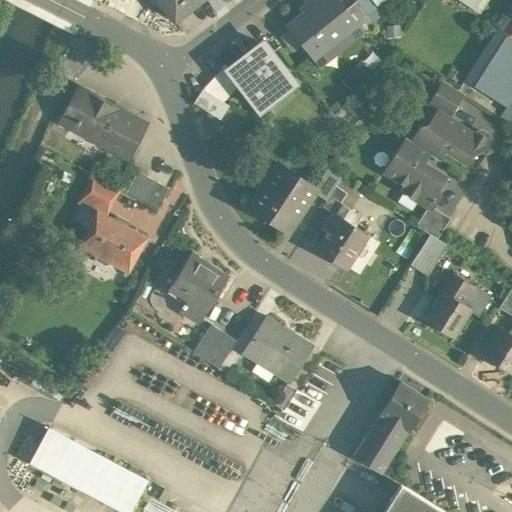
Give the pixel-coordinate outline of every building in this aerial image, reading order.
[(157,0),(173,21),(200,0),(157,0)] [(345,9),(337,0),(312,0),(307,4),(310,8),(287,26),(313,58),(356,24),(357,24),(345,9)] [(356,0),(345,9),(357,24),(356,24),(362,32),(373,23),(366,14),(356,0)] [(355,0),(356,0),(366,14),(376,6),(371,0),(355,0)] [(497,29),(464,80),(507,107),(511,98),(511,39),(508,37),(509,36),(497,29)] [(229,70),(228,70),(239,85),(259,110),(293,83),(262,44),(229,70)] [(225,65),(203,90),(223,103),(239,85),(228,70),(229,70),(225,65)] [(463,95),(443,82),(427,107),(436,112),(437,111),(448,118),(463,95)] [(146,124),(79,87),(59,123),(75,132),(78,127),(99,139),(96,143),(127,160),(146,124)] [(223,103),(203,90),(193,103),(219,120),(228,106),(223,103)] [(448,118),(437,111),(436,112),(428,126),(419,127),(411,141),(410,142),(436,158),(443,148),(466,163),(473,152),(481,150),(486,142),(485,134),(480,132),(472,133),(448,118)] [(443,177),(421,163),(424,158),(427,153),(436,159),(436,158),(410,142),(411,141),(406,138),(399,149),(389,151),(391,161),(384,172),(404,185),(401,190),(427,207),(430,209),(431,207),(438,195),(436,187),(443,177)] [(277,163),(248,206),(287,231),(313,192),(316,188),(314,187),(277,163)] [(339,178),(326,169),(314,187),(316,188),(313,192),(325,200),(335,185),(339,178)] [(169,189),(137,172),(126,193),(158,210),(169,189)] [(119,190),(93,175),(77,203),(95,213),(96,211),(105,216),(119,190)] [(349,184),(339,178),(335,185),(344,191),(349,184)] [(344,191),(335,185),(325,200),(321,206),(332,213),(339,203),(340,204),(346,193),(344,191)] [(340,204),(339,203),(332,213),(328,220),(333,224),(316,250),(344,269),(366,235),(353,226),(354,225),(353,224),(358,216),(340,204)] [(449,219),(431,207),(430,209),(427,207),(415,226),(436,239),(449,219)] [(105,216),(96,211),(95,213),(77,245),(92,253),(94,261),(104,267),(111,263),(126,271),(145,238),(105,216)] [(445,245),(429,235),(416,255),(432,265),(445,245)] [(226,277),(191,255),(170,288),(188,299),(184,305),(183,304),(181,307),(182,308),(180,311),(196,322),(226,277)] [(473,286),(454,274),(443,292),(454,298),(458,291),(466,296),(473,286)] [(473,286),(466,296),(458,291),(454,298),(471,309),(470,310),(478,315),(490,296),(473,286)] [(170,288),(162,300),(180,311),(182,308),(181,307),(183,304),(184,305),(188,299),(170,288)] [(511,288),(499,306),(511,314),(511,288)] [(443,292),(442,291),(424,320),(453,337),(470,310),(471,309),(454,298),(443,292)] [(309,345),(266,318),(267,317),(266,316),(243,352),(289,381),(311,345),(310,344),(309,345)] [(235,341),(210,325),(193,352),(217,368),(230,349),(235,341)] [(511,335),(508,332),(500,327),(482,356),(510,374),(511,370),(511,335)] [(240,356),(230,349),(217,368),(217,369),(227,375),(240,356)] [(426,398),(399,382),(353,456),(379,472),(379,471),(381,472),(426,398)] [(296,390),(286,384),(273,404),(283,411),(296,390)] [(47,427),(29,463),(121,511),(129,511),(147,480),(47,427)] [(27,434),(16,456),(26,461),(38,440),(27,434)] [(444,511),(400,484),(381,511),(444,511)]
